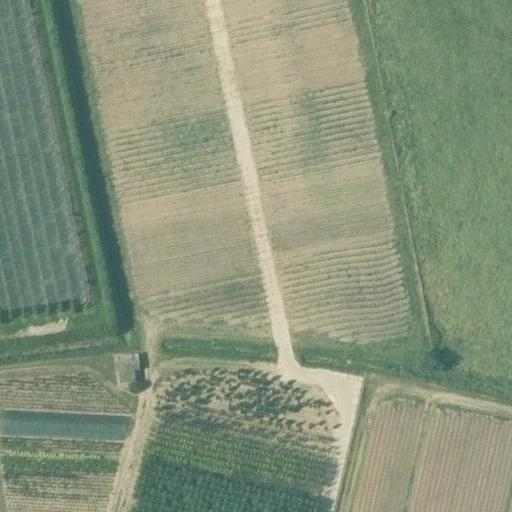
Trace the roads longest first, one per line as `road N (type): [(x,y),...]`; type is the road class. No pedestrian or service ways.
road 1 (track): [(115,511),(146,378),(148,321),(77,0)]
road 2 (track): [(148,321),(276,333),(311,327),(337,291),(340,267),(283,0)]
road 3 (track): [(147,367),(196,365),(340,385),(348,406),(329,511)]
